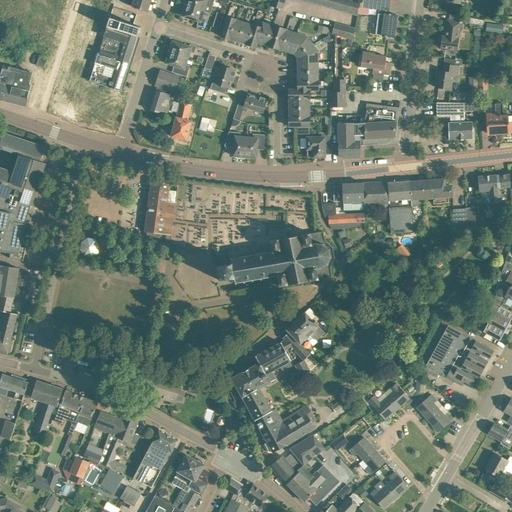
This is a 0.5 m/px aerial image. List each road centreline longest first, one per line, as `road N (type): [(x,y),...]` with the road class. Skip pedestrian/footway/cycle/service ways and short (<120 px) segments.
road 1 (residential): [(41,330),(218,368),(255,348),(306,302)]
road 2 (residential): [(277,178),(276,74),(269,63),(157,26)]
road 3 (unclassified): [(228,456),(98,386),(33,368)]
road 4 (residential): [(433,500),(379,440),(409,414),(454,463)]
road 5 (residential): [(403,167),(420,0)]
road 6 (secondary): [(277,178),(119,152)]
road 7 (unclassified): [(119,152),(157,26)]
road 8 (secondary): [(119,152),(0,112)]
